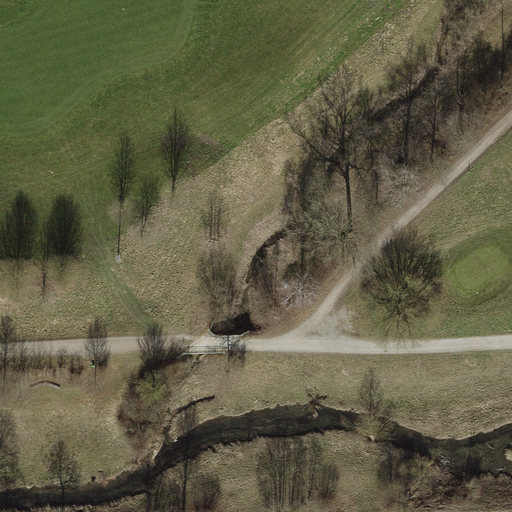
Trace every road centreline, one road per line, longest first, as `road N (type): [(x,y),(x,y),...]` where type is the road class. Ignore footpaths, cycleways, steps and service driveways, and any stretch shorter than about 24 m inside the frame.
road 1 (track): [(311,346),(0,351)]
road 2 (track): [(511,116),(323,304),(311,346)]
road 3 (track): [(511,342),(311,346)]
